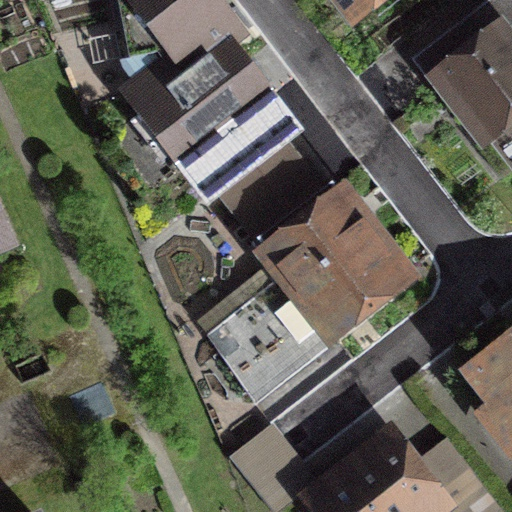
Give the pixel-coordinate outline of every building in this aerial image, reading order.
[(118,0),(131,58),(156,51),(166,63),(138,85),(139,109),(206,196),(218,186),(272,145),(292,129),(225,44),(237,35),(209,0),(118,0)] [(343,0),(353,13),(370,0),(343,0)] [(511,0),(488,0),(417,54),(482,139),(511,116),(511,0)] [(272,145),(218,186),(286,273),(270,286),(259,272),(230,295),(242,311),(208,337),(247,388),(326,326),(331,332),(403,276),(330,183),(313,197),(272,145)] [(0,245),(11,240),(0,214),(0,245)] [(511,345),(473,376),(511,424),(511,345)] [(273,511),(276,511),(315,483),(271,426),(231,456),(273,511)] [(389,438),(312,499),(322,511),(430,511),(441,504),(389,438)] [(501,511),(477,480),(443,505),(448,511),(501,511)]
